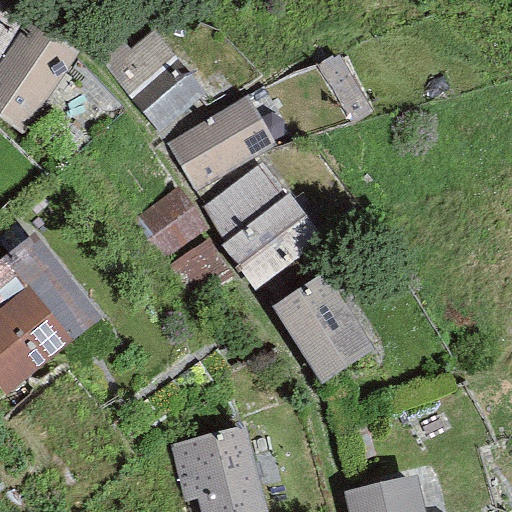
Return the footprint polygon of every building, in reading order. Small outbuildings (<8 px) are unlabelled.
[(0,14),(0,51),(17,26),(0,14)] [(94,57),(132,100),(178,60),(182,56),(156,27),(131,49),(119,36),(94,57)] [(0,123),(22,137),(72,59),(31,33),(26,40),(18,35),(0,63),(0,123)] [(161,134),(207,94),(180,64),(134,104),(161,134)] [(247,100),(164,146),(191,195),(275,148),(247,100)] [(283,196),(260,166),(201,210),(224,240),(283,196)] [(204,230),(175,189),(127,222),(157,263),(204,230)] [(288,197),(221,247),(257,295),(324,245),(288,197)] [(207,239),(167,268),(193,304),(233,275),(207,239)] [(4,265),(26,293),(0,313),(0,400),(2,403),(71,349),(70,348),(99,325),(33,241),(4,265)] [(372,352),(326,278),(273,311),(318,385),(372,352)] [(263,511),(241,431),(173,450),(190,511),(263,511)] [(427,511),(417,475),(341,495),(345,511),(427,511)]
